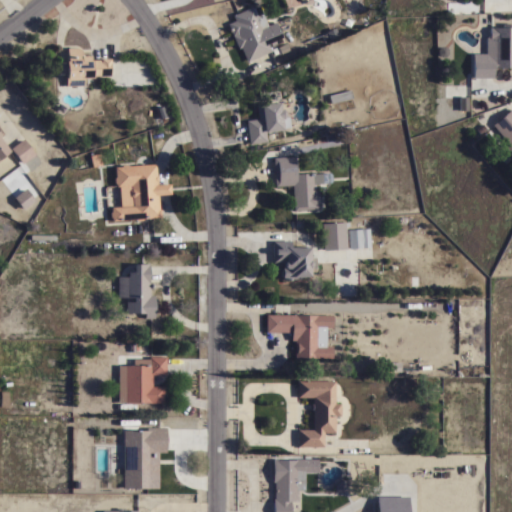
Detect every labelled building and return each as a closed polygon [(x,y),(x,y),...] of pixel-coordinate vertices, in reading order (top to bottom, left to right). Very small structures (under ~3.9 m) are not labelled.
[(246,62),(240,47),(238,48),(230,32),(228,28),(229,28),(227,24),(234,21),(232,15),(252,6),(253,8),(258,6),(267,26),(275,22),(281,37),(274,40),(275,43),(270,45),(269,42),(266,43),(268,48),(270,47),(272,51),(246,62)] [(472,78),(472,54),(485,54),(485,37),(488,37),(488,27),(502,27),(502,24),(511,24),(511,68),(492,68),(492,78),(472,78)] [(66,86),(65,74),(57,74),(56,63),(65,62),(65,61),(66,61),(66,48),(76,48),(78,49),(80,51),(81,54),(80,54),(80,56),(89,55),(89,60),(91,60),(100,60),(100,59),(109,59),(110,76),(91,76),(92,77),(83,78),(83,85),(66,86)] [(349,90),(351,98),(329,103),(328,96),(349,90)] [(467,111),(458,111),(458,97),(467,97),(467,111)] [(246,120),(257,119),(256,105),(260,105),(260,104),(278,102),(279,109),(280,109),(283,111),(284,116),(282,118),(288,116),(289,127),(282,128),(282,129),(265,131),(266,142),(249,144),(246,120)] [(511,109),(511,158),(503,148),(507,144),(492,125),(511,108),(511,109)] [(0,133),(1,135),(0,136),(0,138),(10,151),(0,158),(0,133)] [(22,139),(34,154),(33,155),(34,155),(31,157),(22,164),(10,149),(22,139)] [(272,158),(294,156),(295,174),(313,173),(313,174),(321,173),(322,183),(314,184),(315,190),(318,190),(319,209),(293,210),(292,185),(274,186),(272,158)] [(154,164),(155,175),(157,176),(157,180),(156,182),(156,185),(169,184),(169,194),(157,195),(158,209),(160,209),(160,217),(142,219),(141,220),(136,221),(134,219),(111,221),(111,218),(109,217),(109,213),(110,211),(110,207),(120,206),(118,186),(115,187),(115,184),(113,183),(113,178),(115,176),(114,167),(120,166),(122,165),(126,164),(128,166),(154,164)] [(15,197),(24,210),(37,201),(28,189),(15,197)] [(321,223),(344,222),(346,249),(323,250),(321,223)] [(361,248),(348,249),(347,230),(360,229),(361,248)] [(272,241),(290,241),(290,247),(309,247),(309,257),(315,257),(315,268),(309,269),(309,277),(300,277),(300,279),(282,279),(282,277),(280,276),(280,270),(282,269),(282,262),(272,262),(272,241)] [(149,296),(154,296),(153,318),(144,318),(144,313),(130,313),(130,314),(127,314),(124,311),(124,308),(125,308),(125,302),(127,302),(127,298),(117,298),(117,277),(127,276),(127,272),(133,272),(133,264),(148,264),(148,283),(150,283),(152,284),(153,286),(152,288),(150,289),(149,289),(149,296)] [(332,315),(332,328),(325,327),(325,346),(332,346),(332,359),(316,359),(316,360),(314,361),(310,361),(308,360),(308,358),(294,358),(294,341),(290,341),(290,333),(265,332),(265,315),(332,315)] [(117,366),(133,366),(133,359),(148,359),(148,357),(165,357),(165,375),(151,375),(151,386),(163,386),(163,403),(149,403),(149,402),(117,402),(117,366)] [(334,381),(334,404),(340,404),(340,416),(334,416),(334,433),(323,433),(323,447),(296,447),(296,430),(312,430),(312,397),(296,397),(296,381),(334,381)] [(1,407),(9,407),(9,392),(2,392),(1,407)] [(122,430),(146,430),(146,427),(165,427),(165,452),(157,452),(157,489),(122,488),(122,430)] [(304,490),(297,490),(297,501),(289,501),(289,511),(272,511),(272,499),(274,499),(274,482),(272,482),(272,459),(275,459),(275,460),(296,460),(296,459),(317,459),(317,472),(304,473),(304,490)] [(346,480),(346,492),(334,492),(334,485),(340,480),(346,480)] [(407,497),(407,511),(375,511),(375,497),(407,497)]
